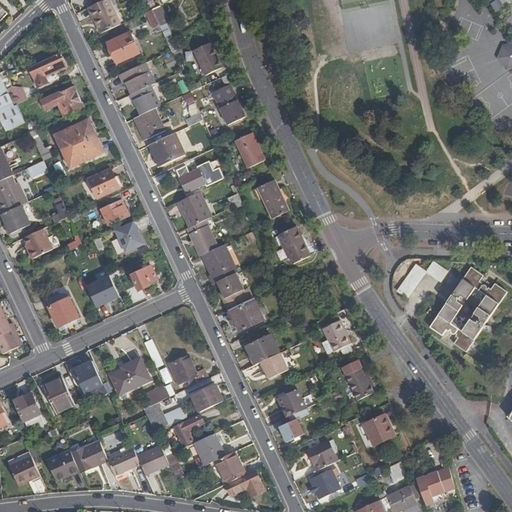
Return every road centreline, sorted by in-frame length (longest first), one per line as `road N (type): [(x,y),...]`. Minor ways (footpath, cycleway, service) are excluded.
road 1 (residential): [(193,290),(59,0)]
road 2 (tertiary): [(511,497),(342,251)]
road 3 (tertiary): [(342,251),(251,55),(236,0)]
road 4 (residential): [(294,511),(193,290)]
road 5 (residential): [(192,511),(78,500),(0,508)]
road 6 (residential): [(342,251),(393,230),(511,233)]
road 7 (residential): [(193,290),(47,357)]
